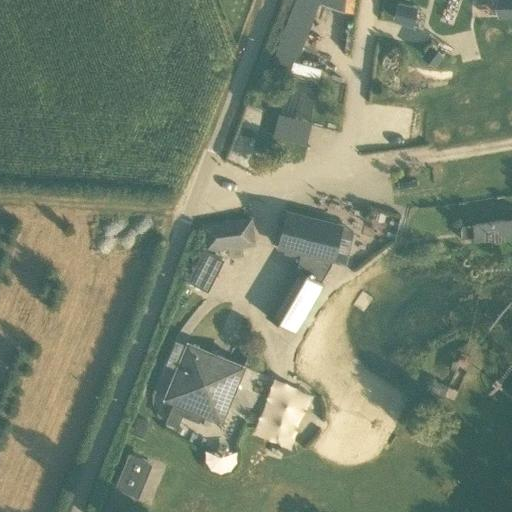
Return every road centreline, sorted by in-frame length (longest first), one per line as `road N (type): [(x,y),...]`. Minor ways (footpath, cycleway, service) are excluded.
road 1 (unclassified): [(72,511),(272,0)]
road 2 (unknown): [(199,183),(268,185),(311,156),(338,121),(358,0)]
